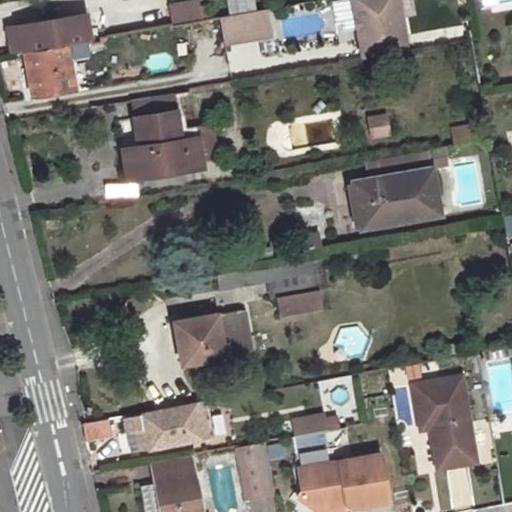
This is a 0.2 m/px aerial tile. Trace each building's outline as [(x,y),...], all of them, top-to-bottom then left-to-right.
[(225,0),(228,12),(255,8),(254,0),(225,0)] [(350,0),(361,58),(405,50),(396,0),(350,0)] [(197,2),(168,7),(172,25),(200,21),(198,4),(197,2)] [(206,3),(198,4),(200,21),(209,19),(206,3)] [(218,18),(223,45),(257,39),(255,28),(267,26),(264,10),(218,18)] [(15,53),(23,51),(72,43),(90,40),(86,13),(10,27),(15,53)] [(255,28),(257,39),(269,36),(267,26),(255,28)] [(72,43),(23,51),(30,95),(73,87),(68,59),(67,49),(73,47),(72,43)] [(73,47),(67,49),(68,59),(75,58),(73,47)] [(173,91),(128,99),(136,146),(122,148),(126,176),(201,164),(194,124),(179,127),(173,91)] [(511,101),(503,103),(506,123),(511,122),(511,101)] [(366,115),(371,138),(392,134),(387,111),(366,115)] [(450,126),(453,143),(477,140),(474,122),(450,126)] [(429,168),(352,181),(359,226),(438,213),(429,168)] [(511,214),(502,216),(505,232),(511,230),(511,214)] [(267,282),(267,280),(312,272),(315,289),(324,287),(325,287),(320,259),(240,275),(242,286),(267,282)] [(312,272),(267,280),(267,282),(270,297),(278,295),(315,289),(312,272)] [(315,289),(278,295),(281,313),(327,305),(324,287),(315,289)] [(241,310),(172,323),(179,362),(248,350),(241,310)] [(426,428),(434,469),(472,461),(455,377),(407,386),(416,430),(426,428)] [(202,404),(121,418),(123,427),(129,453),(202,438),(199,422),(205,421),(202,404)] [(294,452),(343,448),(340,412),(291,416),(294,452)] [(106,418),(80,423),(85,440),(111,436),(109,430),(107,420),(106,418)] [(121,418),(107,420),(109,430),(123,427),(121,418)] [(205,421),(199,422),(202,438),(209,437),(205,421)] [(262,442),(241,446),(251,498),(272,493),(262,442)] [(241,446),(235,448),(244,498),(251,498),(241,446)] [(153,483),(139,485),(144,511),(200,511),(188,455),(149,462),(153,483)] [(379,455),(296,468),(299,490),(294,497),(315,511),(318,511),(326,502),(343,499),(343,505),(349,509),(386,503),(379,455)] [(343,499),(326,502),(318,511),(325,511),(339,510),(343,505),(343,499)]
